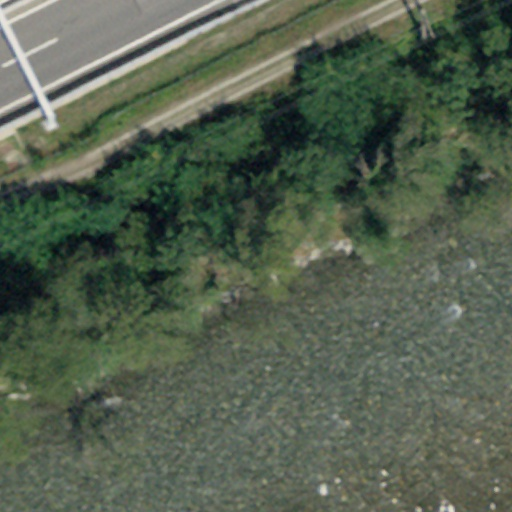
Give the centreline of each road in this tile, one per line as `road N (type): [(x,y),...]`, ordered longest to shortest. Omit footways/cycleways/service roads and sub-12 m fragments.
road 1 (track): [(0,188),(391,0)]
road 2 (motorway): [(0,59),(119,0)]
